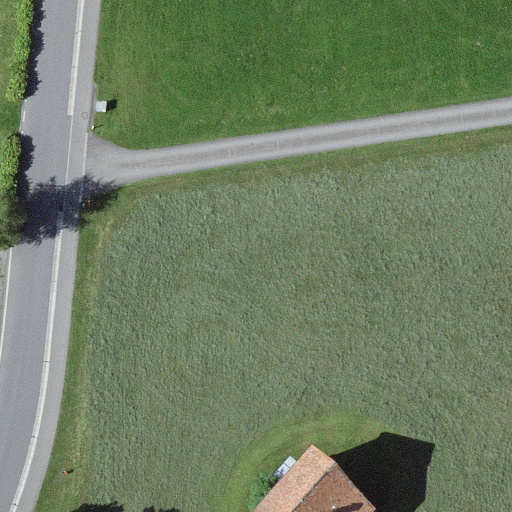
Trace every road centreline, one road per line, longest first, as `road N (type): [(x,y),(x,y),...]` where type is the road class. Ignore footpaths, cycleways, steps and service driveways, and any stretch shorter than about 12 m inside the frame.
road 1 (unclassified): [(64,0),(36,262),(0,486)]
road 2 (track): [(47,177),(511,112)]
